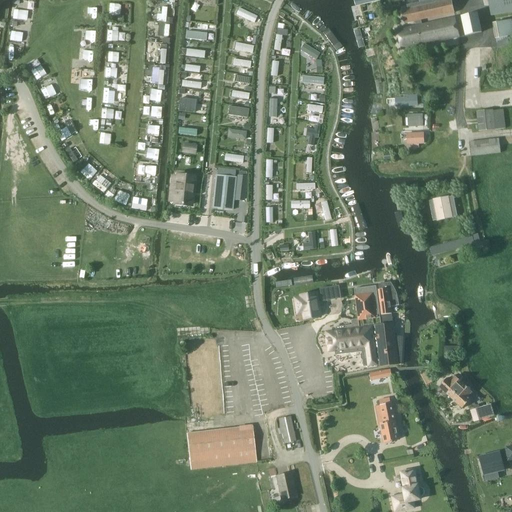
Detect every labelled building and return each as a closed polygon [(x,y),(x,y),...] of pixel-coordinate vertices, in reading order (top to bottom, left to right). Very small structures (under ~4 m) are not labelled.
[(417,26),(397,30),(402,50),(459,38),(455,18),(421,25),(420,20),(454,13),(450,0),(449,0),(431,0),(406,6),(407,9),(401,11),(404,24),(415,21),(417,26)] [(511,0),(488,0),(491,15),(511,11),(511,0)] [(110,2),(109,13),(120,14),(121,3),(110,2)] [(162,5),(162,13),(157,13),(157,20),(167,20),(168,6),(162,5)] [(257,16),(239,7),(236,14),(254,22),(257,16)] [(28,18),(28,9),(14,8),(13,18),(28,18)] [(482,32),(478,13),(461,16),(465,36),(482,32)] [(495,39),(496,39),(497,48),(510,46),(509,42),(511,40),(511,23),(511,20),(492,23),(495,39)] [(171,35),(171,24),(161,23),(160,34),(171,35)] [(284,24),(278,23),(277,34),(287,35),(288,30),(284,29),(284,24)] [(119,31),(119,28),(108,27),(107,39),(125,40),(125,31),(119,31)] [(322,33),(336,51),(341,46),(328,28),(322,33)] [(359,29),(353,31),(358,48),(364,46),(359,29)] [(22,40),(22,31),(11,30),(11,39),(22,40)] [(86,30),(86,38),(91,39),(91,37),(95,38),(96,31),(86,30)] [(206,40),(207,33),(186,31),(185,38),(206,40)] [(282,35),(276,34),(274,49),(280,50),(282,35)] [(167,48),(169,41),(163,40),(161,46),(167,48)] [(252,53),(254,46),(236,42),(234,49),(252,53)] [(320,53),(304,43),(300,49),(316,59),(320,53)] [(165,62),(167,48),(162,47),(161,52),(155,51),(154,60),(165,62)] [(204,58),(205,51),(187,48),(186,56),(204,58)] [(84,49),(82,57),(91,59),(93,51),(84,49)] [(108,51),(107,60),(119,60),(119,52),(108,51)] [(28,64),(37,79),(47,73),(38,58),(28,64)] [(234,58),(233,65),(250,67),(251,61),(234,58)] [(279,61),(272,61),(271,76),(277,76),(279,61)] [(200,66),(186,64),(185,70),(199,72),(200,66)] [(151,82),(163,83),(165,66),(153,65),(151,82)] [(115,80),(116,67),(105,66),(105,79),(115,80)] [(250,78),(235,75),(234,81),(249,84),(250,78)] [(324,77),(302,75),(301,83),(323,85),(324,77)] [(92,89),(92,78),(81,77),(80,89),(92,89)] [(50,78),(40,82),(42,87),(52,84),(50,78)] [(201,83),(182,80),(181,86),(200,89),(201,83)] [(45,98),(57,93),(53,84),(41,88),(45,98)] [(103,102),(113,103),(114,88),(104,88),(103,102)] [(249,93),(232,90),(231,97),(248,99),(249,93)] [(397,99),(397,106),(404,106),(417,105),(417,95),(405,96),(405,97),(403,97),(403,98),(397,99)] [(196,100),(180,98),(178,112),(195,113),(196,100)] [(276,117),(277,99),(270,98),(269,117),(276,117)] [(322,112),(323,106),(308,104),(307,111),(322,112)] [(151,105),(151,115),(162,116),(162,105),(151,105)] [(249,109),(229,106),(227,114),(248,117),(249,109)] [(102,107),(102,117),(114,117),(114,107),(102,107)] [(495,107),(477,107),(478,125),(495,124),(495,107)] [(414,114),(414,116),(408,117),(408,127),(423,126),(422,114),(414,114)] [(101,119),(101,129),(112,130),(112,120),(101,119)] [(148,124),(148,133),(159,133),(160,124),(148,124)] [(318,138),(320,125),(315,124),(314,129),(307,128),(305,136),(309,136),(307,144),(313,145),(315,137),(318,138)] [(196,136),(197,129),(179,127),(178,133),(196,136)] [(245,139),(246,131),(228,129),(227,137),(245,139)] [(101,131),(99,142),(110,143),(111,133),(101,131)] [(424,133),(407,133),(407,144),(424,143),(424,133)] [(498,139),(470,142),(471,156),(500,153),(498,139)] [(197,144),(183,142),(182,152),(196,154),(197,144)] [(158,159),(160,148),(148,146),(146,157),(158,159)] [(89,153),(83,159),(86,163),(92,157),(89,153)] [(243,163),(244,156),(225,153),(224,161),(243,163)] [(89,178),(97,170),(89,162),(81,170),(89,178)] [(94,182),(105,190),(112,181),(101,173),(94,182)] [(247,176),(238,175),(235,200),(245,201),(247,176)] [(191,198),(193,185),(195,183),(195,180),(193,179),(194,177),(193,177),(177,176),(174,204),(191,206),(191,204),(193,203),(193,200),(191,198)] [(232,210),(236,178),(216,176),(212,208),(232,210)] [(380,179),(380,186),(404,184),(403,177),(380,179)] [(119,189),(115,199),(126,204),(130,193),(119,189)] [(140,196),(141,191),(135,189),(131,207),(146,210),(148,198),(140,196)] [(430,201),(432,207),(436,206),(439,221),(453,218),(449,197),(430,201)] [(326,201),(321,203),(325,220),(331,219),(326,201)] [(246,204),(237,203),(236,214),(245,215),(246,204)] [(358,204),(351,206),(359,229),(366,227),(358,204)] [(405,225),(401,211),(394,213),(398,227),(405,225)] [(338,246),(336,229),(330,230),(332,246),(338,246)] [(316,249),(315,231),(307,232),(308,243),(303,243),(303,250),(316,249)] [(472,236),(470,237),(430,248),(432,256),(480,242),(478,234),(472,235),(472,236)] [(305,267),(305,260),(285,263),(286,269),(305,267)] [(285,270),(283,264),(264,272),(267,278),(285,270)] [(313,282),(313,275),(293,278),(294,285),(313,282)] [(380,298),(383,324),(393,323),(391,307),(399,305),(399,304),(399,305),(397,296),(394,288),(385,289),(385,283),(379,284),(381,298),(380,298)] [(341,298),(339,285),(339,286),(320,289),(321,293),(317,293),(301,295),(301,297),(295,298),(297,309),(298,315),(304,314),(305,319),(321,317),(318,298),(322,298),(322,302),(341,298)] [(402,364),(404,338),(396,337),(394,323),(393,323),(383,324),(382,324),(376,286),(354,289),(358,318),(353,319),(353,323),(336,326),(336,330),(326,331),(329,352),(335,351),(336,355),(362,351),(364,366),(377,364),(378,368),(402,364)] [(459,355),(459,346),(444,346),(444,354),(459,355)] [(391,378),(390,370),(383,372),(385,380),(391,378)] [(442,384),(440,387),(450,397),(463,384),(455,377),(451,381),(448,378),(442,384)] [(471,391),(463,384),(450,397),(462,408),(471,399),(467,396),(471,391)] [(380,400),(381,405),(376,406),(384,442),(400,439),(392,403),(391,403),(390,398),(380,400)] [(495,415),(491,404),(476,409),(479,420),(495,415)] [(296,440),(290,417),(279,419),(284,443),(296,440)] [(191,470),(257,462),(253,426),(187,434),(191,470)] [(504,470),(503,466),(500,452),(480,457),(484,475),(504,470)] [(404,488),(405,495),(393,497),(396,511),(414,507),(413,501),(420,499),(420,497),(422,496),(423,495),(424,493),(424,491),(423,489),(422,488),(420,488),(418,488),(414,470),(401,472),(405,488),(404,488)] [(296,496),(291,473),(276,476),(281,499),(296,496)]
